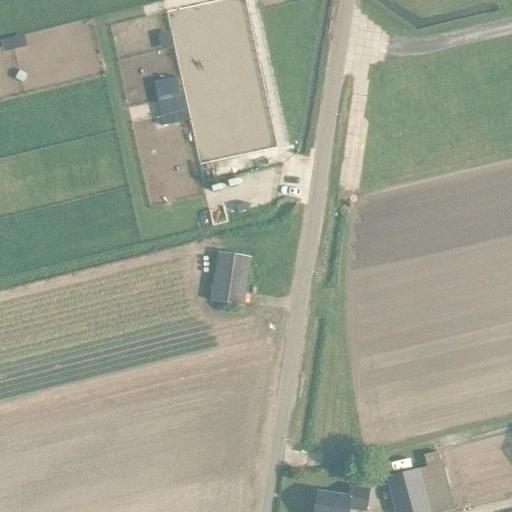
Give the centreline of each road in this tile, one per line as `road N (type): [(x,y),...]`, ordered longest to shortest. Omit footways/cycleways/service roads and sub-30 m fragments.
road 1 (unclassified): [(268,511),(351,0)]
road 2 (unknown): [(320,189),(58,246)]
road 3 (track): [(511,410),(345,455),(276,459)]
